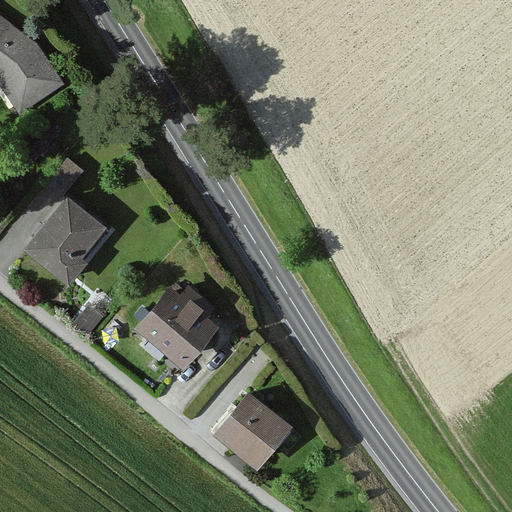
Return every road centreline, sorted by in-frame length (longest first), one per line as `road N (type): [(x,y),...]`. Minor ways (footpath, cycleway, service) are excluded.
road 1 (secondary): [(438,511),(328,360),(103,0)]
road 2 (residential): [(0,286),(278,511)]
